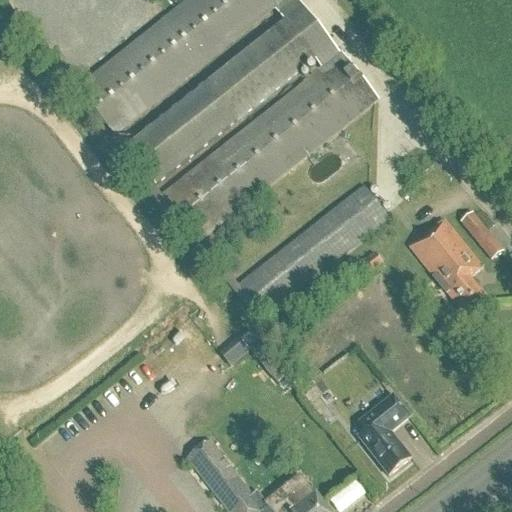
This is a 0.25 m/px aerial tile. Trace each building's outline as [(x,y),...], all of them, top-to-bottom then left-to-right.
[(192,0),(77,91),(113,137),(273,12),(288,0),(192,0)] [(283,26),(124,150),(155,188),(313,64),(320,73),(340,57),(294,0),(288,0),(273,12),(283,26)] [(320,73),(161,197),(200,246),(380,105),(341,56),(340,57),(320,73)] [(364,191),(340,210),(239,289),(264,321),(389,223),(364,191)] [(503,254),(472,216),(460,226),(491,264),(503,254)] [(445,294),(462,316),(484,299),(470,281),(482,272),(445,224),(411,251),(445,294)] [(365,281),(382,267),(375,258),(358,271),(365,281)] [(225,373),(254,347),(243,336),(215,362),(225,373)] [(262,342),(249,353),(278,387),(291,376),(262,342)] [(320,399),(329,392),(321,382),(301,396),(325,428),(336,419),(320,399)] [(411,462),(391,437),(411,420),(394,399),(359,426),(368,437),(360,443),(388,480),(411,462)] [(328,511),(315,495),(313,496),(299,479),(272,501),(263,490),(252,499),(208,444),(186,462),(226,511),(328,511)]
